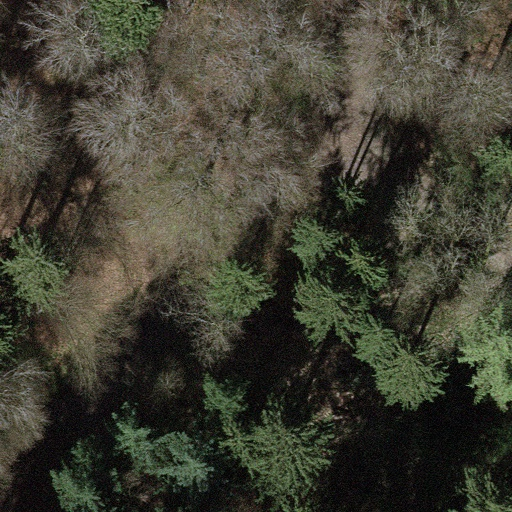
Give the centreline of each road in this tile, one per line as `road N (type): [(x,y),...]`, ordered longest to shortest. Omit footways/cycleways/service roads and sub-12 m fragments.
road 1 (track): [(326,68),(133,347),(37,470)]
road 2 (track): [(511,251),(326,68)]
